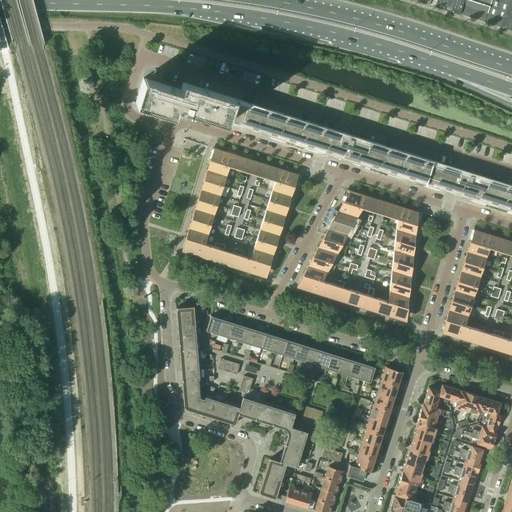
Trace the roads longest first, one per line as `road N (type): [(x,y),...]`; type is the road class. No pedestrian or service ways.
road 1 (residential): [(170,128),(132,116),(125,101),(141,53),(511,170)]
road 2 (trunk): [(0,2),(254,16),(458,70)]
road 3 (residential): [(162,281),(172,407),(179,417),(246,438),(251,456),(240,495)]
road 4 (trunk): [(511,68),(361,19),(268,0)]
road 5 (residential): [(342,172),(181,122),(170,128)]
road 6 (residential): [(170,128),(143,232),(147,268),(162,281)]
road 7 (residential): [(266,314),(342,172)]
road 8 (residential): [(266,314),(417,361)]
road 9 (residential): [(371,511),(417,361)]
road 10 (residential): [(417,361),(464,212)]
road 11 (residential): [(464,212),(342,172)]
